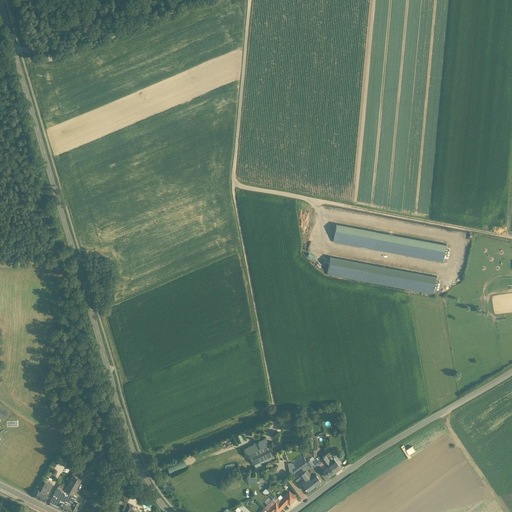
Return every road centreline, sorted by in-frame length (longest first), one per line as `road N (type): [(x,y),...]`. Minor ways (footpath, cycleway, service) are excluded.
road 1 (secondary): [(13,48),(139,472),(168,511)]
road 2 (unclassified): [(232,183),(511,236)]
road 3 (tertiary): [(291,511),(511,371)]
road 4 (unclassified): [(232,183),(273,402)]
road 5 (unclassified): [(200,0),(55,59),(13,48)]
road 6 (unclassified): [(249,0),(232,183)]
